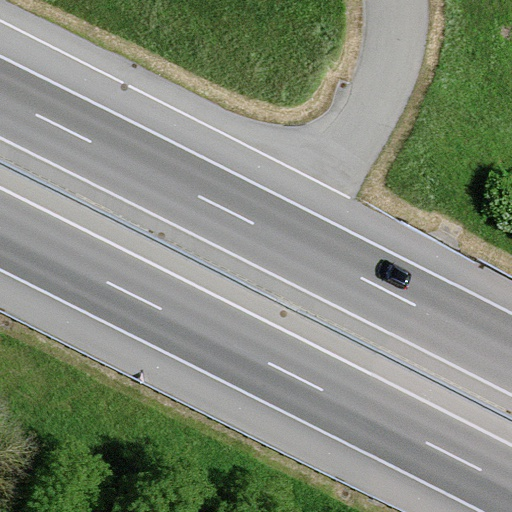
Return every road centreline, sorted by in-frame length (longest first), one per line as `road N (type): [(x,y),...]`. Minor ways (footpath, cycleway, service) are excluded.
road 1 (motorway): [(511,354),(0,97)]
road 2 (motorway): [(0,228),(511,485)]
